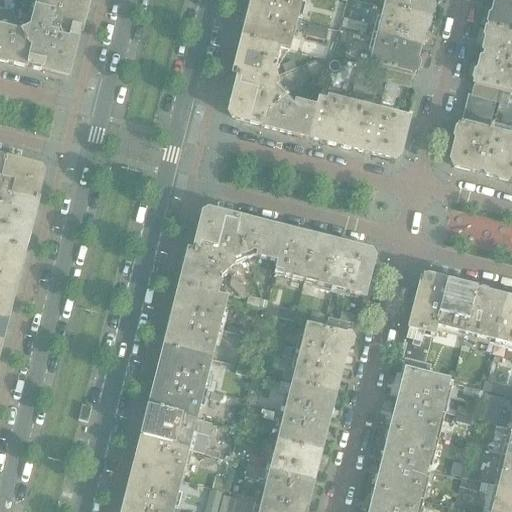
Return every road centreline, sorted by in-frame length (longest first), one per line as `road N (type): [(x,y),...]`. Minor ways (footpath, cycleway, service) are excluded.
road 1 (tertiary): [(89,157),(0,511)]
road 2 (tertiary): [(79,511),(164,174)]
road 3 (residential): [(402,239),(334,511)]
road 4 (residential): [(414,190),(174,132)]
road 5 (residential): [(164,174),(402,239)]
road 6 (residential): [(462,0),(414,190)]
road 7 (tertiary): [(174,132),(208,0)]
